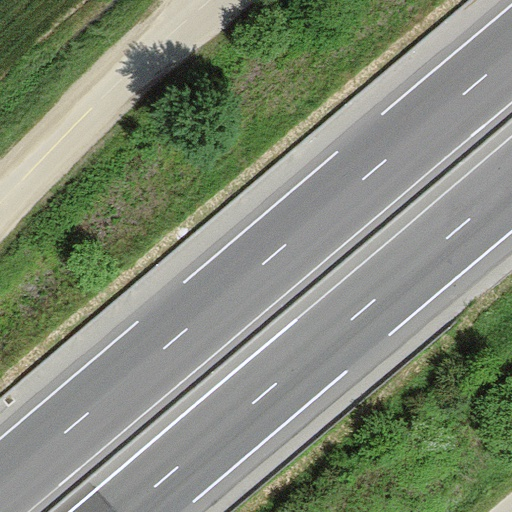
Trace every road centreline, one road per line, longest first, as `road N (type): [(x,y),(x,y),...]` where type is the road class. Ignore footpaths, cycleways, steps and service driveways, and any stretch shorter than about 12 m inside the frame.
road 1 (trunk): [(511,60),(0,494)]
road 2 (trunk): [(147,511),(511,203)]
road 3 (unclassified): [(0,206),(212,0)]
